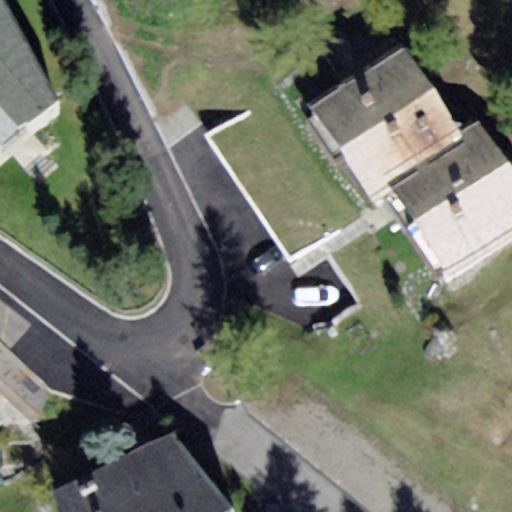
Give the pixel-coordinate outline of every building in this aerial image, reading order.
[(0,0),(0,173),(59,119),(1,0),(0,0)] [(348,105),(305,136),(373,231),(390,220),(471,162),(463,150),(391,49),(336,88),(348,105)] [(293,263),(357,220),(345,203),(338,208),(296,146),(280,157),(250,112),(209,140),(293,263)] [(471,162),(390,220),(449,304),(511,259),(511,187),(478,139),(463,150),(471,162)] [(65,511),(235,511),(234,508),(175,433),(58,492),(65,511)]
